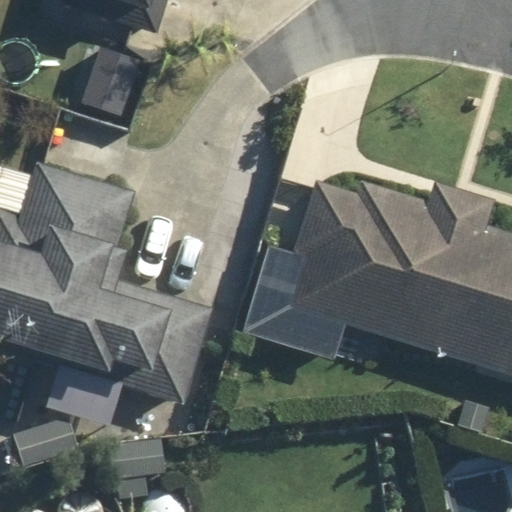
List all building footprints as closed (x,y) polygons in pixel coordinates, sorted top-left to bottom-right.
[(66,0),(61,19),(154,47),(169,0),(66,0)] [(0,375),(106,409),(110,396),(150,407),(149,411),(182,422),(211,328),(116,298),(123,274),(113,271),(131,214),(36,185),(21,234),(0,226),(0,375)] [(289,324),(511,392),(511,249),(488,242),(494,220),(432,201),(427,219),(362,198),(358,213),(315,199),(292,272),(304,275),(289,324)] [(278,319),(265,314),(253,320),(249,333),(255,345),(267,348),(279,343),(284,331),(278,319)] [(59,412),(0,426),(0,441),(8,475),(70,461),(59,412)] [(468,413),(460,443),(480,448),(488,418),(468,413)] [(159,454),(109,459),(112,493),(162,488),(159,454)]
